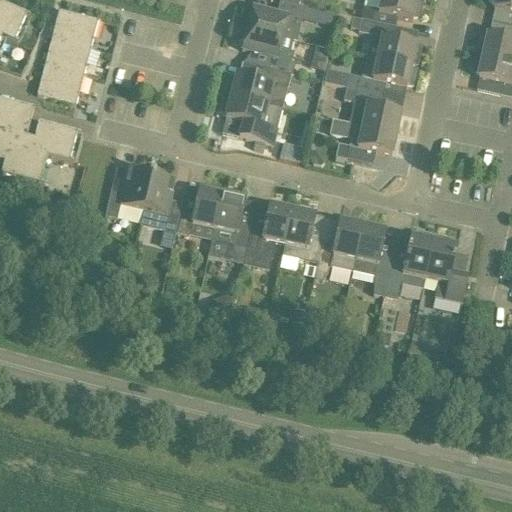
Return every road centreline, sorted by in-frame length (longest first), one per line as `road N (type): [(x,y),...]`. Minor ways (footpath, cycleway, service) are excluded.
road 1 (primary): [(511,491),(0,365)]
road 2 (residential): [(411,203),(171,148)]
road 3 (residential): [(433,126),(459,0)]
